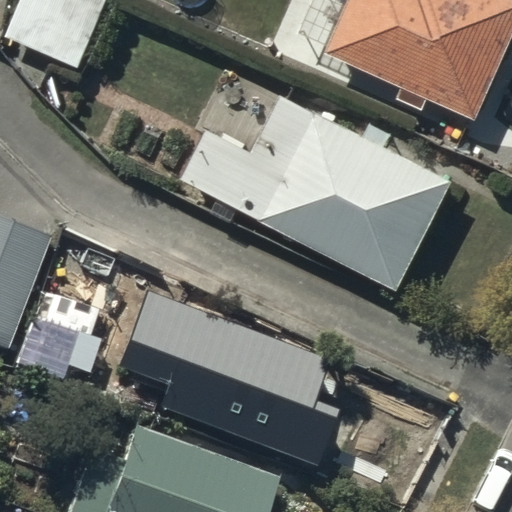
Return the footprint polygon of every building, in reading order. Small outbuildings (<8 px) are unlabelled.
[(24,0),(9,36),(80,66),(108,0),(24,0)] [(511,0),(352,0),(328,55),(404,89),(400,99),(424,110),(429,98),(476,119),(511,38),(511,0)] [(367,137),(283,94),(255,148),(205,124),(176,181),(399,294),(455,184),(386,149),(393,136),(373,126),(367,137)] [(46,238),(0,220),(0,348),(4,350),(46,238)] [(72,316),(49,309),(39,341),(61,348),(72,316)] [(263,511),(274,482),(133,432),(122,461),(89,449),(65,511),(263,511)]
